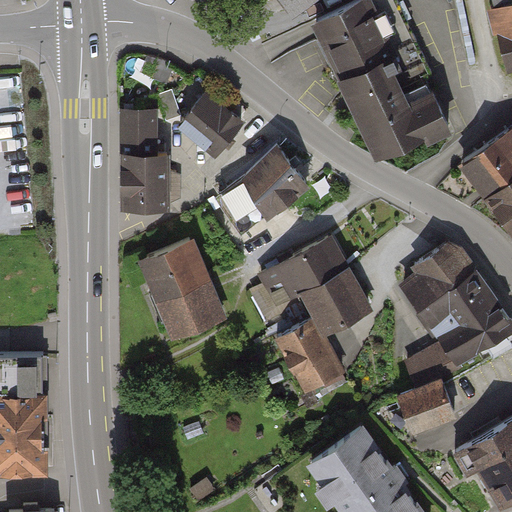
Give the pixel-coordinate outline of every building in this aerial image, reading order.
[(320,0),(279,0),(292,19),(320,0)] [(405,0),(354,0),(310,20),(373,157),(447,123),(429,85),(441,79),(405,0)] [(511,0),(494,0),(511,68),(511,0)] [(243,120),(207,91),(179,125),(215,154),(243,120)] [(122,209),(167,208),(166,153),(158,153),(158,108),(120,109),(122,209)] [(511,129),(463,160),(511,237),(511,129)] [(304,178),(276,144),(236,177),(265,212),(304,178)] [(370,305),(335,236),(258,274),(274,307),(301,294),(313,318),(277,336),(306,396),(345,376),(322,329),(370,305)] [(225,315),(192,239),(140,261),(173,338),(225,315)] [(511,331),(511,317),(461,242),(401,282),(458,367),(511,331)] [(0,473),(46,472),(42,358),(0,359),(0,473)] [(454,416),(441,378),(396,394),(409,432),(454,416)] [(511,497),(511,415),(461,444),(496,506),(511,497)] [(425,511),(361,425),(305,466),(338,511),(425,511)]
